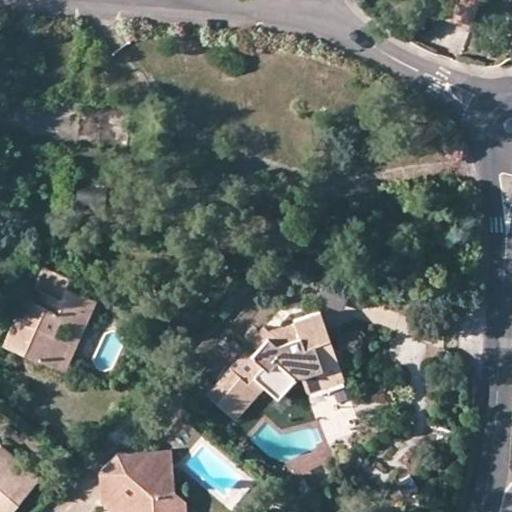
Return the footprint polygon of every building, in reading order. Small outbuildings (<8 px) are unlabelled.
[(481,0),(448,0),(443,18),(473,27),(481,0)] [(306,230),(282,223),(275,249),(300,255),(301,251),(327,258),(332,240),(305,233),(306,230)] [(78,281),(41,265),(31,287),(33,288),(28,299),(22,296),(1,344),(64,371),(95,300),(74,291),(78,281)] [(343,306),(348,292),(324,284),(319,299),(343,306)] [(338,364),(318,312),(292,321),(293,323),(282,328),(283,331),(272,335),(271,332),(252,357),(243,350),(212,388),(204,381),(198,389),(206,396),(231,416),(260,383),(277,397),(295,376),(300,378),(338,364)] [(271,332),(264,326),(259,332),(256,329),(247,340),(258,349),(271,332)] [(343,377),(338,364),(300,378),(306,392),(343,377)] [(0,511),(7,511),(37,479),(0,447),(0,511)] [(169,449),(114,452),(98,472),(99,504),(118,502),(118,511),(184,511),(184,500),(173,490),(169,449)]
